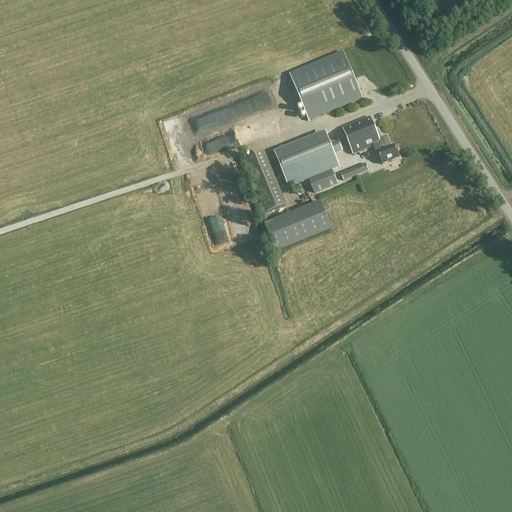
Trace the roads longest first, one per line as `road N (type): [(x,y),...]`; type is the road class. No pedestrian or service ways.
road 1 (tertiary): [(511,216),(372,0)]
road 2 (track): [(186,169),(0,230)]
